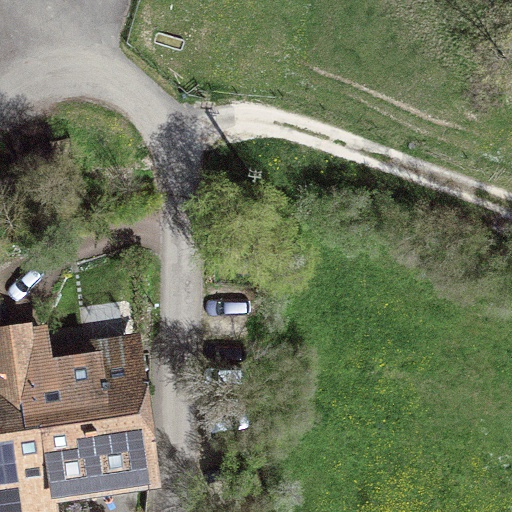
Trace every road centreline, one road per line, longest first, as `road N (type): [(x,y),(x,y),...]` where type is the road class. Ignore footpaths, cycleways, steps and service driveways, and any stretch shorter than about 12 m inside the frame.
road 1 (residential): [(190,511),(193,276),(180,135),(101,78),(48,87),(0,123)]
road 2 (track): [(180,135),(259,123),(511,211)]
